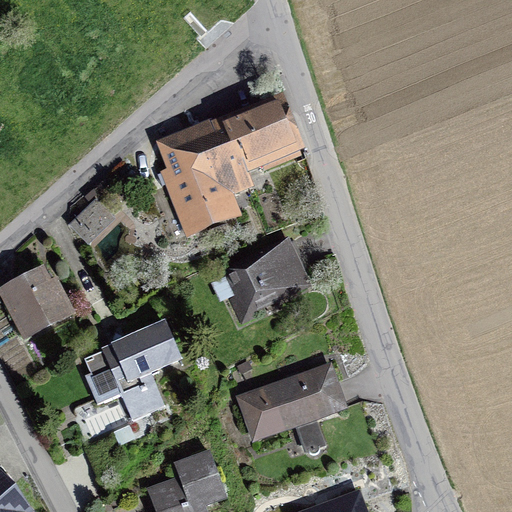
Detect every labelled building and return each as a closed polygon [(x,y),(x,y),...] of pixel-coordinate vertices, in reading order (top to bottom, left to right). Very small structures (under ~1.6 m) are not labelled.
[(284,101),(205,130),(227,189),(254,179),(248,163),(300,143),(284,101)] [(234,210),(227,189),(205,130),(157,148),(187,228),(234,210)] [(209,258),(242,309),(314,263),(281,212),(209,258)] [(0,283),(0,298),(21,339),(71,313),(44,261),(0,283)] [(163,303),(72,344),(92,388),(183,347),(163,303)] [(329,356),(233,383),(247,434),(344,406),(329,356)] [(116,435),(86,447),(99,484),(127,461),(116,435)] [(145,484),(153,511),(237,511),(216,435),(173,447),(180,474),(145,484)] [(0,511),(27,511),(0,479),(0,511)] [(366,511),(358,487),(285,511),(366,511)]
